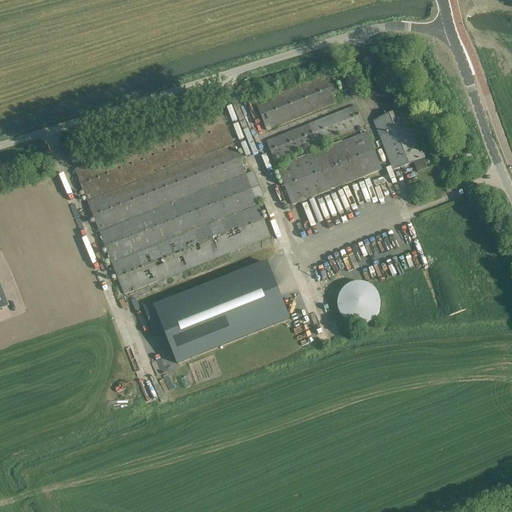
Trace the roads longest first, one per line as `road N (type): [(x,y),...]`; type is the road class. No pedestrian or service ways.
road 1 (unclassified): [(0,146),(357,33),(407,27),(452,37)]
road 2 (tertiary): [(511,193),(452,37)]
